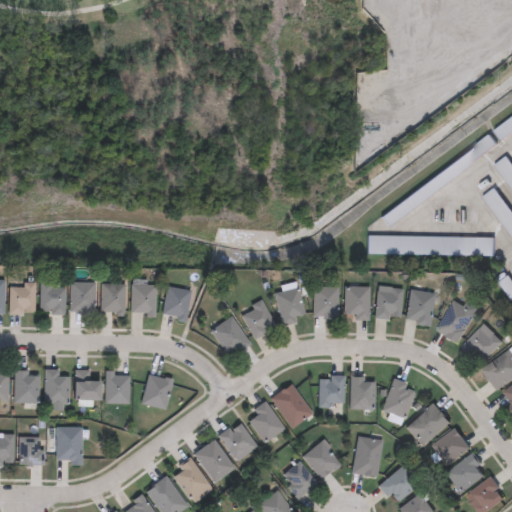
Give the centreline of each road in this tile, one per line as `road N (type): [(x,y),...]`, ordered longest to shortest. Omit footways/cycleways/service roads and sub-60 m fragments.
road 1 (residential): [(511,458),(449,386),(405,365),(357,360),(269,382),(97,497),(0,502)]
road 2 (residential): [(236,401),(202,368),(172,355),(0,347)]
